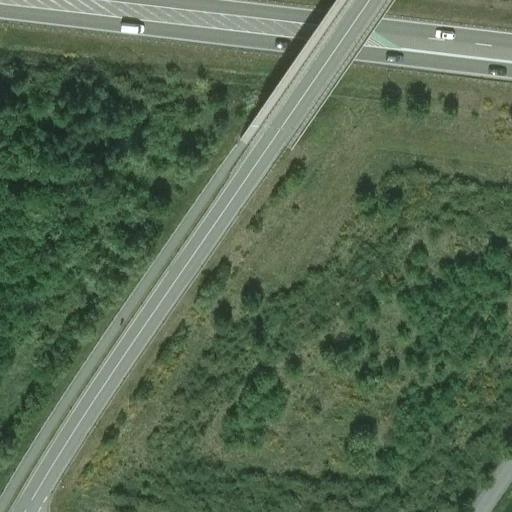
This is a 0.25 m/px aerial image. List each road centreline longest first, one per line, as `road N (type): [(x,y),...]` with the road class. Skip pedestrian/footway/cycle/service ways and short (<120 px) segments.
road 1 (tertiary): [(24,511),(142,322),(364,0)]
road 2 (trunk): [(0,10),(511,70)]
road 3 (trunk): [(511,48),(108,0)]
